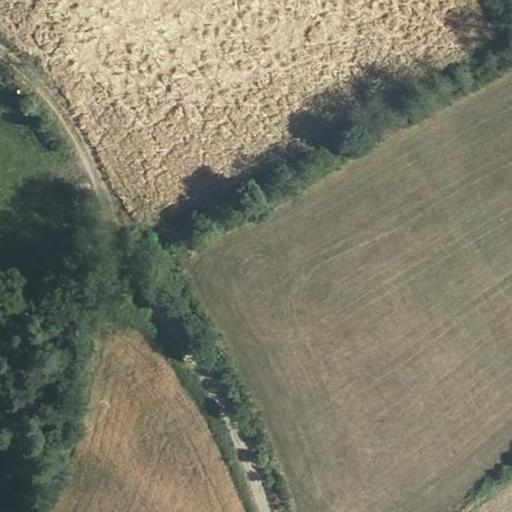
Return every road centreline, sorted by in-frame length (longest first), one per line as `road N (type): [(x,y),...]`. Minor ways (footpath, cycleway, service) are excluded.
road 1 (track): [(0,50),(51,92),(93,163),(118,244),(218,391),(265,511)]
road 2 (track): [(0,300),(118,244)]
